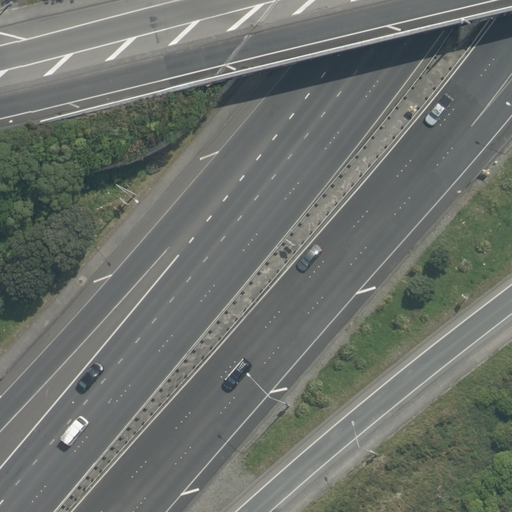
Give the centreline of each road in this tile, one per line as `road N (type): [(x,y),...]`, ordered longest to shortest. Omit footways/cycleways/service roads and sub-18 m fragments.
road 1 (trunk): [(12,511),(201,287),(423,0)]
road 2 (trunk): [(0,418),(363,0)]
road 3 (trunk): [(461,0),(0,111)]
road 4 (trunk): [(426,161),(126,511)]
road 5 (trunk): [(511,301),(380,401),(257,511)]
road 6 (trunk): [(0,63),(240,0)]
road 7 (trunk): [(511,32),(426,161)]
